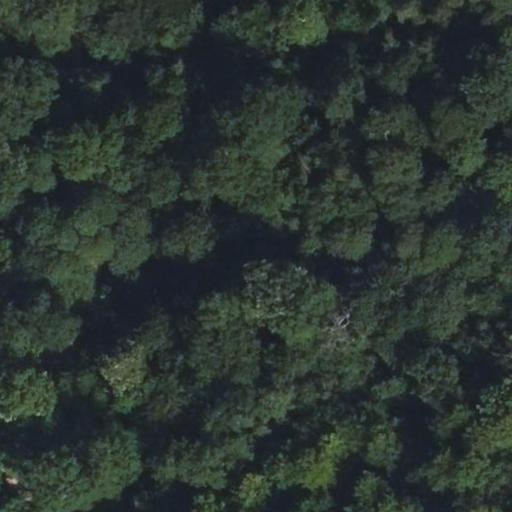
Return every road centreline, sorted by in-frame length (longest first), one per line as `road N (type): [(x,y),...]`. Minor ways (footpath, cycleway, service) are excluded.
road 1 (track): [(511,21),(0,74)]
road 2 (track): [(182,511),(511,299)]
